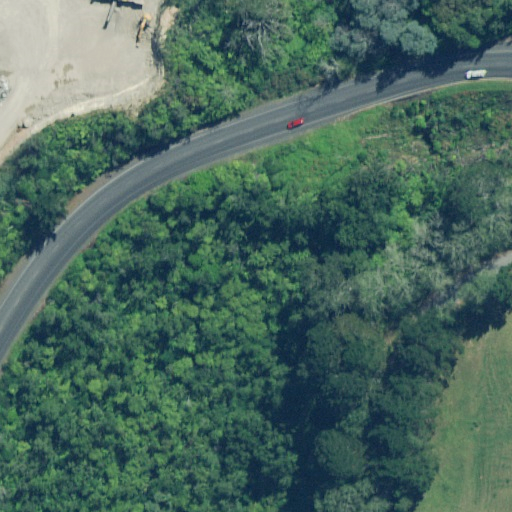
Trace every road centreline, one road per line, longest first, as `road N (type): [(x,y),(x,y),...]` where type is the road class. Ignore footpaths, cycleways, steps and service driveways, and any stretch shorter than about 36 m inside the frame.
road 1 (secondary): [(511,61),(369,91),(171,158),(84,223),(0,336)]
road 2 (unclassified): [(511,262),(441,299),(400,344),(368,511)]
